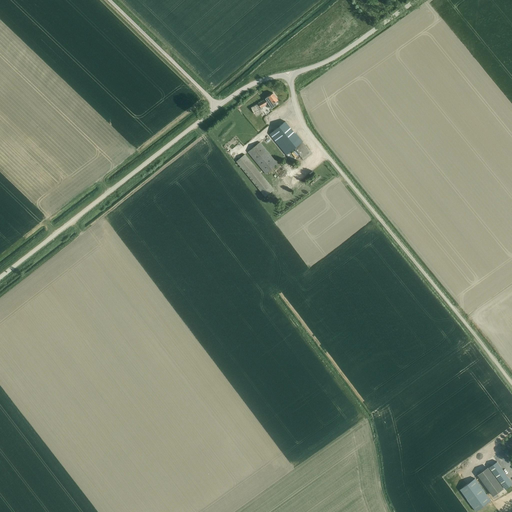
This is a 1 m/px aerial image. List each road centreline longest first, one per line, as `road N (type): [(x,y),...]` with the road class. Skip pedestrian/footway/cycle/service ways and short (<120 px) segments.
road 1 (unclassified): [(511,383),(315,142),(288,75)]
road 2 (unclassified): [(0,277),(216,107)]
road 3 (unclassified): [(216,107),(108,0)]
road 4 (unclassified): [(288,75),(334,57),(416,0)]
